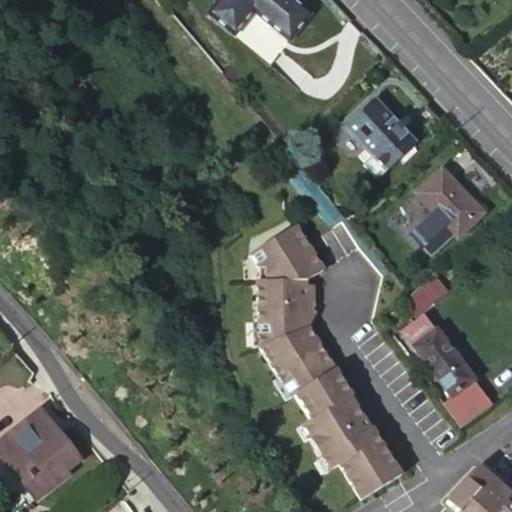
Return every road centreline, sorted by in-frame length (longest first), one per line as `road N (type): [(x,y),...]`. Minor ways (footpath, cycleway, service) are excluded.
road 1 (residential): [(164,511),(0,314)]
road 2 (tertiary): [(375,0),(511,143)]
